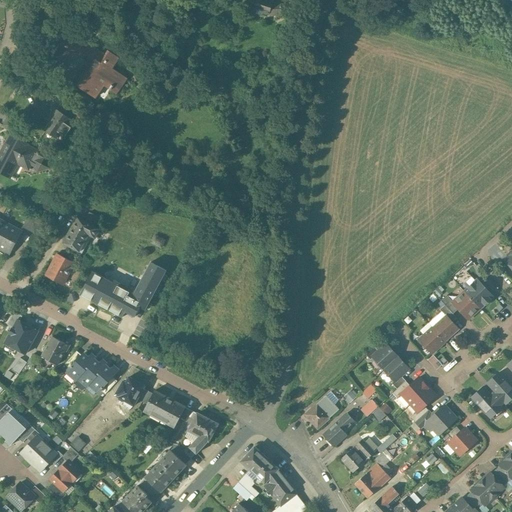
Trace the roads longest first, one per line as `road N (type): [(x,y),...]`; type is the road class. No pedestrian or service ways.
road 1 (residential): [(261,422),(290,361),(292,236),(307,116),(336,0)]
road 2 (residential): [(0,282),(261,422)]
road 3 (residential): [(178,511),(261,422)]
